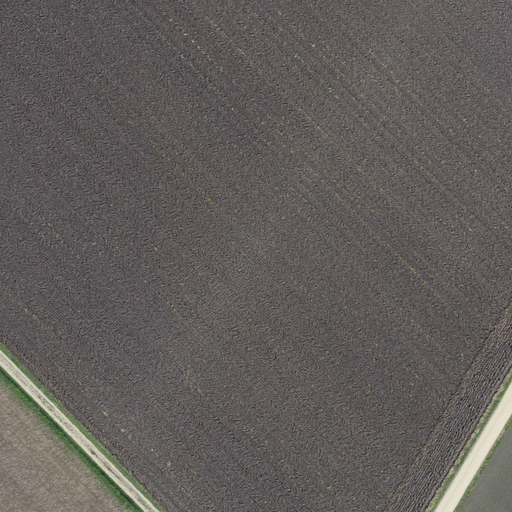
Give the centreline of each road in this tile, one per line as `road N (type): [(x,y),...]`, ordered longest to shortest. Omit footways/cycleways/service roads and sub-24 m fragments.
road 1 (track): [(154,511),(0,365)]
road 2 (track): [(511,341),(406,511)]
